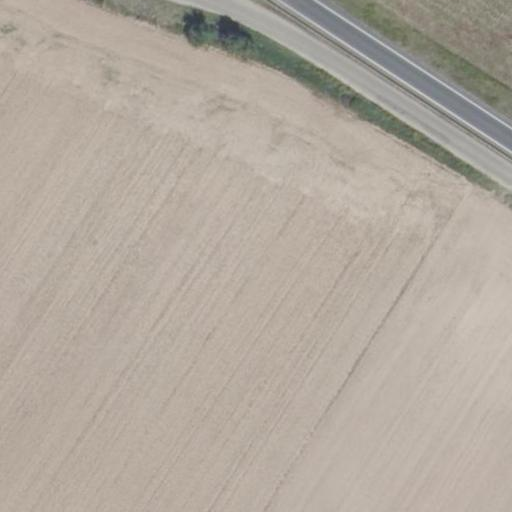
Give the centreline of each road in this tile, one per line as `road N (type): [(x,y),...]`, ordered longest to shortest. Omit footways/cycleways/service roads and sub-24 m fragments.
road 1 (unclassified): [(199,0),(334,64),(511,178)]
road 2 (trunk): [(297,0),(511,141)]
